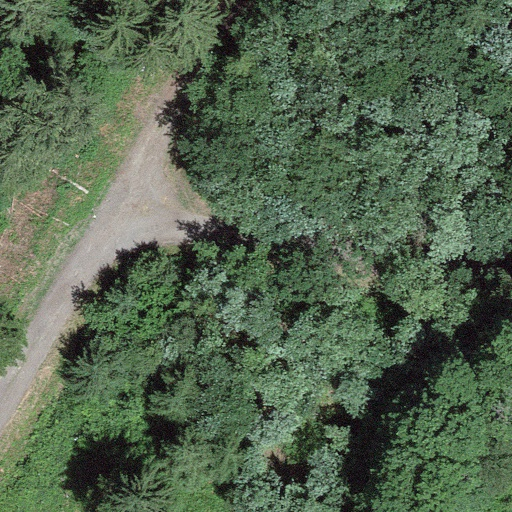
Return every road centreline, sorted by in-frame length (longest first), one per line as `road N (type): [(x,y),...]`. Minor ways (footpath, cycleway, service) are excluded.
road 1 (track): [(511,284),(104,223)]
road 2 (track): [(147,158),(213,0)]
